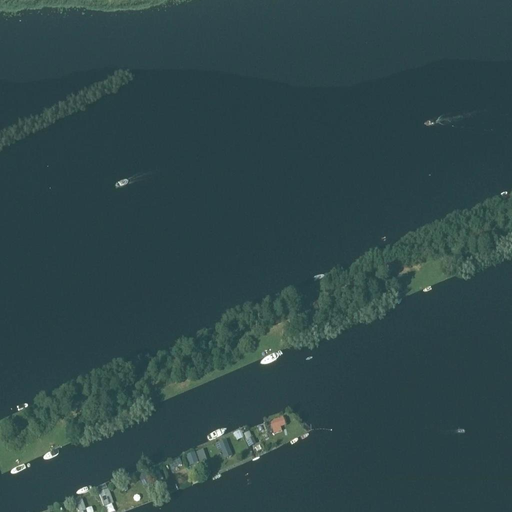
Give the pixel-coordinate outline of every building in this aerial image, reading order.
[(283,418),(270,423),(274,434),(281,432),(280,428),(285,426),(283,418)] [(249,433),(244,435),(247,443),(252,441),(249,433)] [(226,441),(216,445),(218,451),(221,449),(225,459),(232,456),(226,441)] [(179,460),(169,464),(171,469),(181,465),(179,460)] [(158,471),(152,473),(156,483),(162,480),(158,471)] [(144,472),(137,475),(141,483),(148,480),(144,472)] [(125,484),(119,486),(122,493),(128,490),(125,484)] [(108,491),(99,494),(103,504),(112,501),(108,491)] [(86,511),(82,501),(76,503),(79,511),(86,511)]
